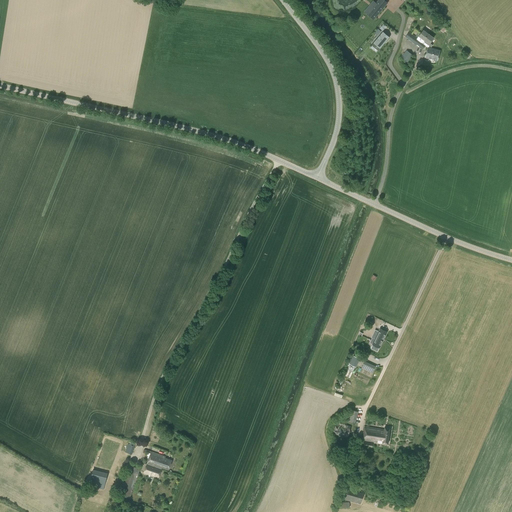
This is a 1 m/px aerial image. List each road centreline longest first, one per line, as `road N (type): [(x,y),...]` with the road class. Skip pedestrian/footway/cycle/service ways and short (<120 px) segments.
road 1 (tertiary): [(318,178),(226,139),(0,86)]
road 2 (tertiary): [(511,260),(318,178)]
road 3 (tertiary): [(318,178),(339,116),(338,90),(325,55),(281,0)]
road 4 (unknown): [(445,237),(367,405)]
